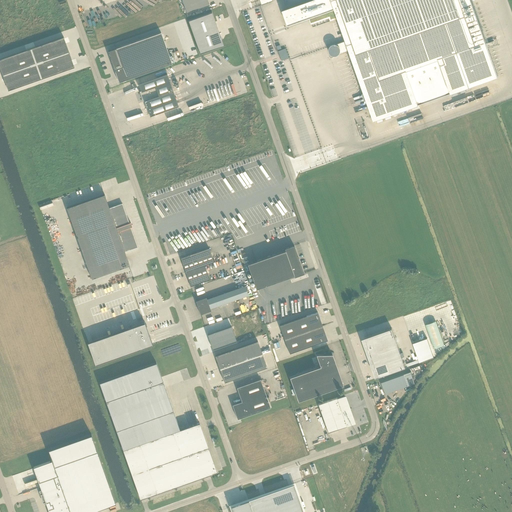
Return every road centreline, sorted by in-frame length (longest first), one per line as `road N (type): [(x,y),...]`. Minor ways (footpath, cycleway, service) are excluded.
road 1 (unclassified): [(226,0),(376,423),(366,438),(240,483)]
road 2 (unclassified): [(70,0),(240,483)]
